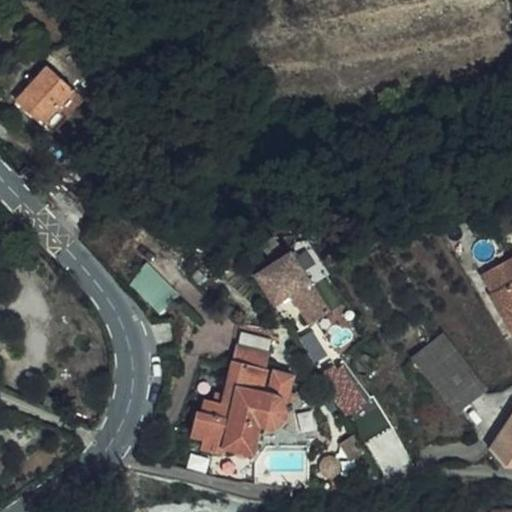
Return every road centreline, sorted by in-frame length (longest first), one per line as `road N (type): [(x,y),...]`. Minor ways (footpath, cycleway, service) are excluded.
road 1 (tertiary): [(0,180),(118,309),(133,345),(134,389),(110,448),(37,511)]
road 2 (track): [(110,448),(181,483),(257,498),(322,500),(468,479),(511,483)]
